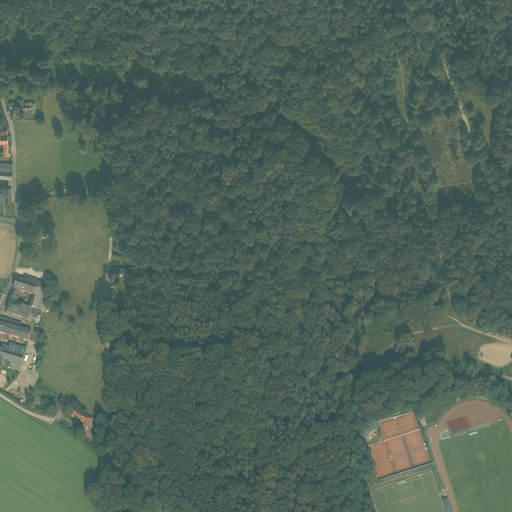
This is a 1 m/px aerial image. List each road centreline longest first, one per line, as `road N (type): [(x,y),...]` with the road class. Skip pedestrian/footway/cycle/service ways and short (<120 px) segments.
road 1 (unclassified): [(16,204),(62,191),(104,191),(109,200),(104,314),(117,432),(108,468),(133,511)]
road 2 (track): [(419,0),(491,191)]
road 3 (track): [(333,376),(357,469),(359,511)]
